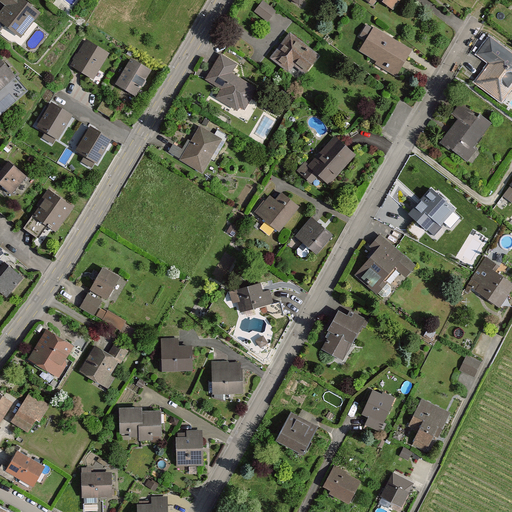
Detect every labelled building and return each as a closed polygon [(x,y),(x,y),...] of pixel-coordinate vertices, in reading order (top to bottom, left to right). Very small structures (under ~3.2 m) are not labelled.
[(27,0),(0,0),(0,2),(5,6),(0,12),(0,19),(21,37),(42,11),(27,0)] [(263,0),(253,12),(264,22),(274,10),(263,0)] [(376,0),(378,0),(391,10),(398,0),(363,0),(372,6),(376,0)] [(373,26),(357,50),(396,74),(411,51),(373,26)] [(289,32),(270,58),(289,73),(294,66),(305,74),(320,54),(289,32)] [(511,88),(511,53),(491,37),(477,55),(489,64),(475,82),(501,102),(511,88)] [(110,51),(86,38),(70,65),(94,78),(110,51)] [(220,55),(205,79),(221,88),(216,96),(241,112),(256,89),(231,73),(237,65),(220,55)] [(152,69),(131,57),(115,84),(136,96),(152,69)] [(0,91),(16,77),(0,59),(0,91)] [(51,100),(35,124),(57,139),(73,115),(51,100)] [(491,124),(462,101),(451,115),(458,119),(440,142),(467,163),(478,149),(474,146),(491,124)] [(173,144),(168,152),(201,173),(222,139),(200,124),(184,150),(173,144)] [(89,125),(75,148),(98,162),(112,139),(89,125)] [(355,153),(335,136),(302,174),(311,182),(318,174),(329,184),(355,153)] [(14,165),(0,182),(0,183),(12,193),(27,176),(14,165)] [(455,209),(431,188),(409,212),(427,229),(435,220),(440,225),(455,209)] [(74,206),(49,189),(32,215),(57,232),(74,206)] [(268,193),(254,211),(279,230),(298,205),(281,192),(275,199),(268,193)] [(311,216),(294,236),(316,254),(333,234),(311,216)] [(380,233),(369,244),(376,250),(356,271),(377,291),(386,281),(396,270),(404,277),(415,265),(380,233)] [(497,263),(486,256),(470,278),(478,283),(474,289),(501,307),(511,290),(511,282),(493,269),(497,263)] [(20,274),(9,266),(0,278),(0,296),(7,302),(19,286),(14,283),(20,274)] [(103,268),(90,289),(107,299),(120,278),(103,268)] [(267,281),(232,291),(239,313),(274,302),(267,281)] [(386,283),(381,292),(387,296),(393,287),(386,283)] [(87,294),(79,307),(93,315),(101,302),(87,294)] [(124,328),(128,319),(102,305),(97,314),(124,328)] [(348,314),(339,309),(327,331),(330,333),(321,350),(343,362),(367,318),(351,309),(348,314)] [(46,329),(28,359),(56,377),(75,346),(46,329)] [(97,341),(78,370),(103,386),(128,347),(116,339),(110,349),(97,341)] [(160,346),(160,371),(193,371),(192,346),(160,346)] [(482,362),(467,355),(460,369),(475,376),(482,362)] [(212,363),(212,393),(243,392),(242,362),(212,363)] [(395,398),(373,388),(361,413),(369,417),(365,425),(380,432),(395,398)] [(46,402),(28,391),(11,420),(29,431),(46,402)] [(0,393),(0,425),(14,401),(0,393)] [(451,413),(422,398),(407,425),(419,431),(413,443),(427,450),(434,436),(437,438),(451,413)] [(120,407),(120,434),(140,433),(140,441),(161,440),(160,410),(141,410),(141,406),(120,407)] [(319,425),(291,412),(277,440),(305,454),(319,425)] [(176,429),(177,465),(203,464),(202,428),(176,429)] [(1,463),(0,463),(0,473),(11,480),(14,474),(33,485),(45,465),(15,448),(6,465),(1,463)] [(362,480),(334,465),(322,488),(350,503),(362,480)] [(110,469),(80,471),(81,496),(112,494),(110,469)] [(410,492),(388,480),(380,496),(402,507),(410,492)] [(167,511),(167,495),(136,495),(136,511),(167,511)]
